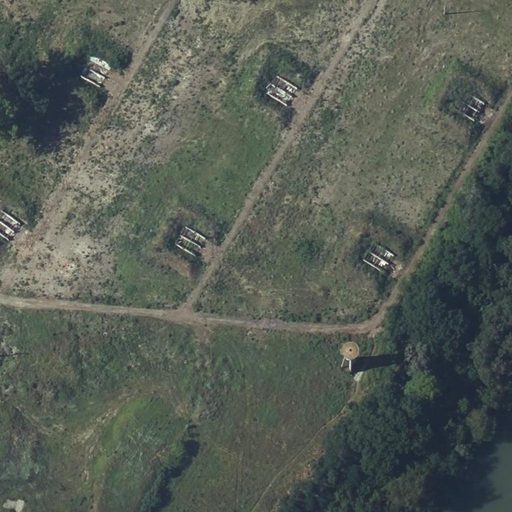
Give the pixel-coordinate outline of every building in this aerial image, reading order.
[(101,87),(110,70),(89,59),(79,76),(101,87)] [(287,106),(298,89),(277,76),(266,93),(287,106)] [(474,121),(485,104),(464,92),(454,109),(474,121)] [(0,233),(9,240),(21,224),(2,210),(0,212),(0,233)] [(196,256),(206,239),(185,227),(175,244),(196,256)] [(383,273),(394,256),(373,243),(363,260),(383,273)] [(358,363),(357,361),(356,361),(355,359),(353,358),(350,357),(348,357),(346,358),(345,359),(343,360),(341,362),(341,364),(340,367),(341,369),(343,372),(345,374),(347,375),(349,375),(352,375),(354,374),(356,372),(357,370),(358,368),(358,366),(358,363)]
